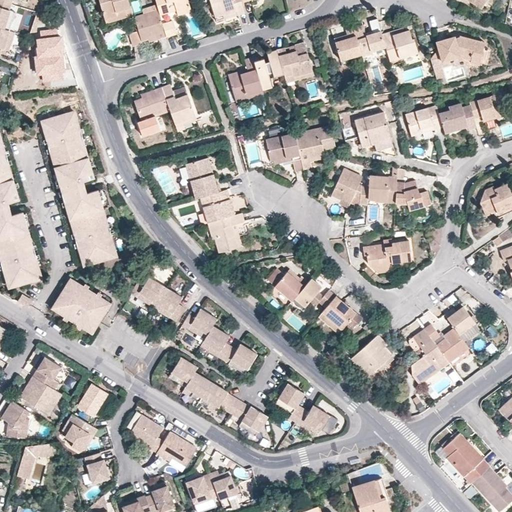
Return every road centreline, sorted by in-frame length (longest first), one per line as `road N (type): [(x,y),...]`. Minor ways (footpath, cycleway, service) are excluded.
road 1 (residential): [(283,342),(207,278),(152,217),(95,84)]
road 2 (residential): [(137,389),(265,463),(363,440),(380,427)]
road 3 (residential): [(95,84),(304,17),(327,0)]
road 4 (residential): [(248,190),(377,295),(398,293),(447,259)]
road 5 (unknown): [(37,328),(55,305),(21,179)]
road 6 (residential): [(447,259),(460,185),(474,169),(511,152)]
road 7 (residential): [(380,427),(283,342)]
